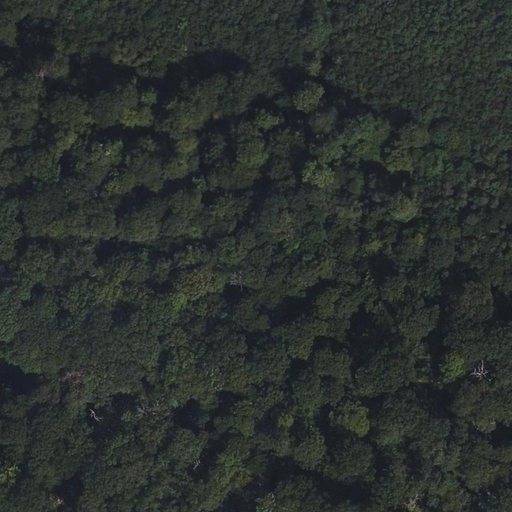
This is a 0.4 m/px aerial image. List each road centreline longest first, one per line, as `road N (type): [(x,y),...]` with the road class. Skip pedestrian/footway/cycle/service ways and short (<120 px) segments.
road 1 (unknown): [(0,46),(511,179)]
road 2 (track): [(343,0),(272,511)]
